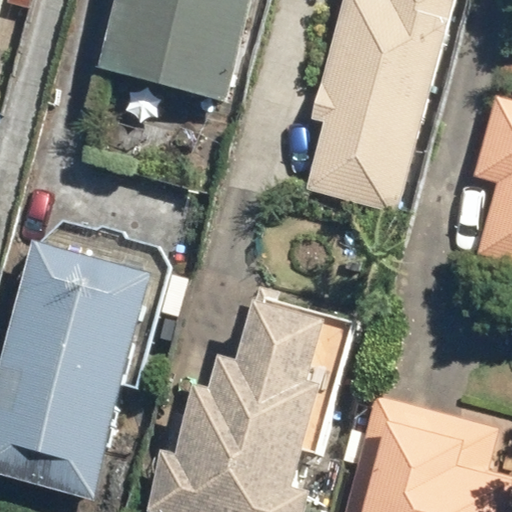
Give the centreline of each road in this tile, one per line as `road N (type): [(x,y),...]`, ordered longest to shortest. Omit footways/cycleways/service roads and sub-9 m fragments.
road 1 (unknown): [(506,0),(415,379)]
road 2 (unknown): [(51,0),(0,171)]
